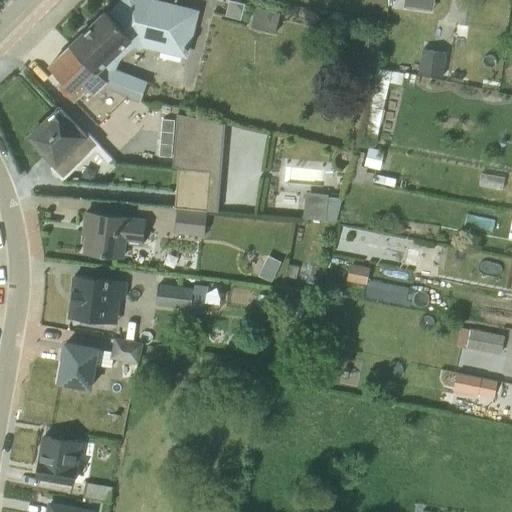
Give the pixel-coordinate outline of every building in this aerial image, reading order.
[(69,43),(126,97),(138,102),(147,81),(147,80),(115,68),(119,59),(134,45),(138,50),(141,47),(186,58),(198,10),(197,9),(161,0),(118,0),(106,11),(103,9),(68,42),(69,43)] [(244,3),(231,0),(228,0),(225,15),(240,18),(244,3)] [(278,13),(255,7),(250,27),(273,33),(278,13)] [(381,40),(364,35),(358,58),(375,62),(381,40)] [(126,97),(69,43),(47,64),(61,79),(58,83),(97,124),(126,97)] [(445,54),(420,50),(417,73),(441,77),(445,54)] [(375,145),(391,71),(375,68),(359,142),(375,145)] [(62,178),(97,143),(86,132),(84,134),(58,107),(28,135),(55,163),(51,167),(62,178)] [(171,166),(219,170),(222,122),(176,114),(171,166)] [(173,120),(160,119),(158,156),(170,156),(173,120)] [(382,152),(368,148),(364,166),(378,169),(382,152)] [(353,151),(346,180),(370,185),(371,183),(393,188),(395,180),(374,175),(375,169),(360,166),(362,153),(353,151)] [(177,167),(174,207),(216,211),(219,170),(177,167)] [(480,175),(478,186),(501,190),(503,180),(480,175)] [(327,194),(304,192),(302,219),(334,222),(340,199),(327,197),(327,194)] [(203,235),(205,211),(176,208),(173,232),(202,236),(203,235)] [(82,253),(123,258),(125,243),(141,245),(145,218),(83,210),(80,234),(83,234),(82,253)] [(280,262),(267,256),(257,275),(270,281),(280,262)] [(351,262),(348,278),(367,281),(370,265),(351,262)] [(71,276),(67,316),(115,322),(118,298),(124,298),(126,282),(71,276)] [(191,287),(158,284),(156,305),(188,309),(191,287)] [(503,351),(505,331),(461,326),(458,345),(503,351)] [(137,363),(142,343),(113,337),(110,351),(98,349),(98,346),(63,340),(56,383),(90,389),(96,365),(110,367),(112,358),(137,363)] [(41,434),(34,478),(72,485),(80,441),(49,436),(41,434)] [(84,482),(82,497),(108,501),(112,486),(84,482)] [(91,511),(92,510),(47,501),(44,511),(91,511)]
